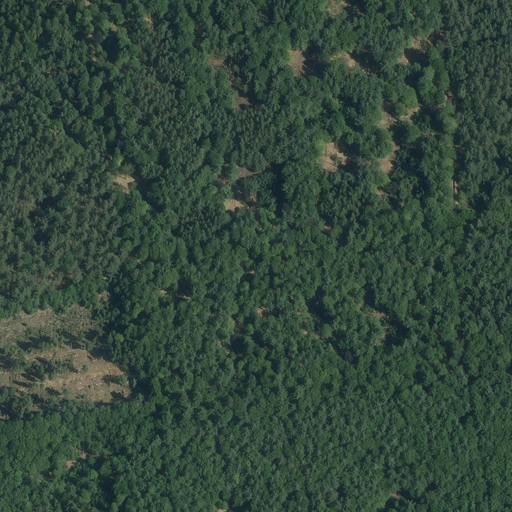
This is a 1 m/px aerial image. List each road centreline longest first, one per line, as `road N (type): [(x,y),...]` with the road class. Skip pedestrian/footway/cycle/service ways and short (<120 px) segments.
road 1 (track): [(168,490),(87,0)]
road 2 (track): [(453,224),(126,269),(0,308)]
road 3 (track): [(476,433),(201,484)]
road 4 (track): [(435,0),(450,108),(453,224)]
road 5 (track): [(453,224),(476,433)]
